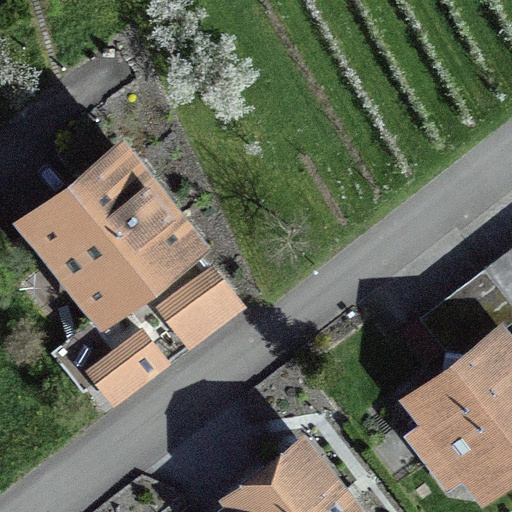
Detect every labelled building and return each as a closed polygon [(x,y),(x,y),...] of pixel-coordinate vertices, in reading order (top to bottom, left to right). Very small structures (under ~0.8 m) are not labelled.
[(30,215),(104,312),(193,244),(119,147),(30,215)] [(484,266),(511,303),(511,248),(488,267),(484,266)] [(467,354),(497,331),(511,319),(511,303),(484,266),(419,315),(445,350),(465,353),(467,354)] [(144,331),(95,368),(118,398),(167,361),(144,331)] [(465,353),(445,350),(444,372),(413,395),(486,491),(511,470),(511,350),(497,331),(467,354),(465,353)] [(243,503),(230,511),(351,511),(301,446),(236,495),(243,503)]
